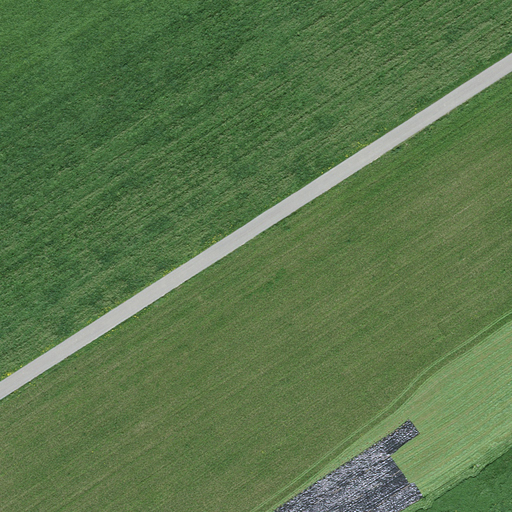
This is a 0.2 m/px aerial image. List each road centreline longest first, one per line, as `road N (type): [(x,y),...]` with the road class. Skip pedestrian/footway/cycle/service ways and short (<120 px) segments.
road 1 (unclassified): [(511,61),(221,239),(0,389)]
road 2 (unknown): [(420,511),(511,433)]
